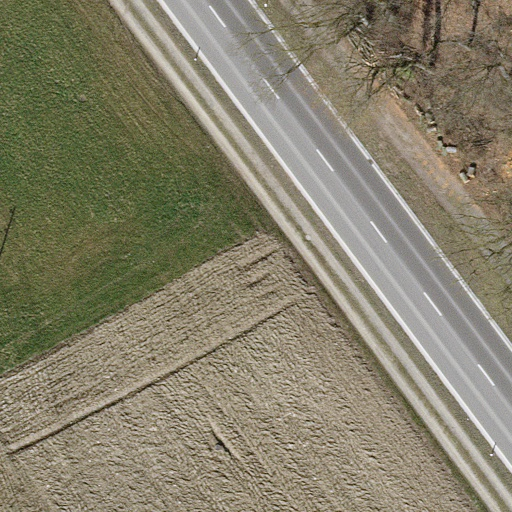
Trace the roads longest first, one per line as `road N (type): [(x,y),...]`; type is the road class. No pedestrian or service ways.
road 1 (track): [(112,0),(511,501)]
road 2 (secondary): [(207,0),(511,393)]
road 3 (track): [(294,0),(511,262)]
